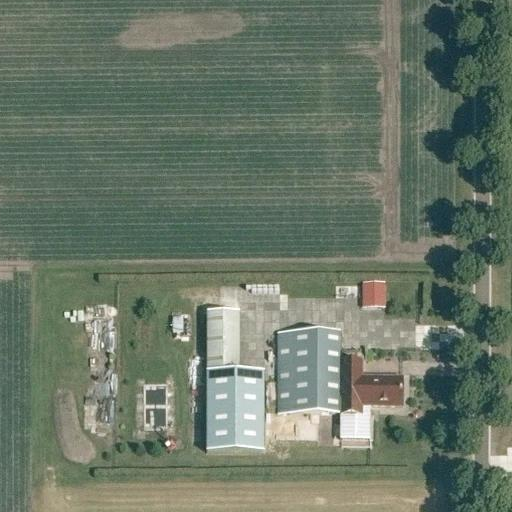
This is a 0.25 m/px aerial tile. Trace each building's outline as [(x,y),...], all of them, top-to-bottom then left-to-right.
[(385,306),(385,287),(363,287),(363,306),(385,306)] [(202,369),(229,370),(230,315),(202,315),(202,369)] [(341,417),(341,367),(340,367),(340,337),(278,337),(278,418),(340,417),(341,417)] [(402,410),(402,382),(361,382),(361,366),(340,366),(341,367),(341,417),(340,417),(340,419),(341,419),(341,443),(370,443),(370,410),(402,410)] [(263,456),(264,376),(239,376),(207,375),(207,455),(263,456)]
